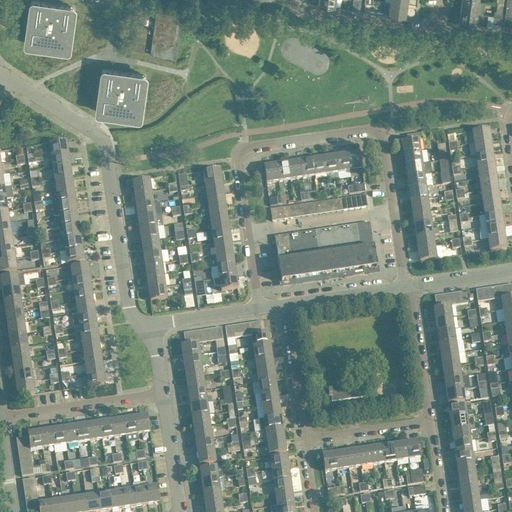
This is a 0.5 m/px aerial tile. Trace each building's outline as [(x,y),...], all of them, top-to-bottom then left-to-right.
[(360,10),(361,0),(353,0),(352,9),(360,10)] [(483,14),(485,2),(479,1),(479,2),(467,0),(461,0),(460,11),(477,14),(477,13),(483,14)] [(31,3),(26,39),(27,39),(30,39),(29,45),(31,45),(46,47),(47,44),(55,45),(54,48),(62,49),(64,50),(65,44),(68,44),(69,45),(73,13),(69,12),(70,7),(68,6),(60,5),(58,5),(48,3),(45,3),(33,1),(32,1),(31,2),(31,3)] [(405,16),(407,4),(390,2),(388,14),(405,16)] [(155,10),(154,10),(136,7),(130,49),(149,52),(175,56),(176,52),(181,13),(155,9),(155,10)] [(460,11),(458,23),(475,25),(476,21),(482,22),(483,14),(477,13),(477,14),(460,11)] [(493,15),(492,23),(501,24),(502,16),(494,15),(493,15)] [(511,30),(511,22),(511,17),(505,17),(503,29),(511,30)] [(102,70),(97,107),(98,107),(101,107),(100,113),(103,113),(117,115),(118,112),(126,113),(125,116),(133,117),(135,118),(136,112),(139,112),(140,112),(145,81),(144,81),(141,80),(141,75),(139,74),(131,73),(129,73),(119,71),(116,71),(104,69),(103,69),(103,70),(102,70)] [(491,142),(489,130),(472,133),(474,145),(491,142)] [(420,153),(419,141),(421,141),(420,135),(407,137),(408,143),(402,143),(404,155),(420,153)] [(493,154),(491,142),(474,145),(476,157),(493,154)] [(68,155),(66,143),(50,145),(50,150),(45,151),(46,158),(52,157),(52,158),(68,155)] [(420,153),(404,155),(406,167),(422,165),(420,153)] [(362,170),(359,154),(347,156),(350,172),(362,170)] [(495,166),(493,154),(476,157),(478,169),(495,166)] [(70,167),(68,155),(52,158),(54,170),(70,167)] [(350,172),(347,156),(335,157),(338,174),(350,172)] [(338,174),(335,157),(323,159),(326,176),(338,174)] [(326,176),(323,159),(311,161),(314,177),(326,176)] [(314,177),(311,161),(299,163),(302,179),(314,177)] [(449,173),(447,161),(440,162),(441,174),(449,173)] [(302,179),(299,163),(287,164),(290,181),(302,179)] [(290,181),(287,164),(275,166),(278,183),(290,181)] [(424,177),(422,165),(406,167),(407,179),(424,177)] [(278,183),(275,166),(264,168),(266,185),(278,183)] [(496,178),(495,166),(478,169),(479,181),(496,178)] [(72,179),(70,167),(54,170),(55,182),(72,179)] [(222,182),(220,170),(203,173),(204,185),(222,182)] [(426,189),(424,177),(407,179),(409,191),(426,189)] [(498,190),(496,178),(479,181),(481,193),(498,190)] [(74,191),(72,179),(55,182),(57,194),(74,191)] [(152,193),(150,181),(133,183),(135,196),(152,193)] [(223,194),(222,182),(204,185),(206,197),(223,194)] [(365,193),(364,186),(352,187),(353,195),(365,193)] [(431,188),(426,189),(409,191),(411,203),(428,201),(432,200),(431,195),(432,193),(431,188)] [(500,202),(498,190),(481,193),(483,205),(500,202)] [(75,203),(74,191),(57,194),(59,206),(75,203)] [(153,205),(152,193),(135,196),(136,207),(153,205)] [(317,200),(316,193),(304,194),(305,202),(317,200)] [(225,206),(223,194),(206,197),(208,209),(225,206)] [(367,208),(365,196),(359,197),(361,209),(367,208)] [(429,213),(428,201),(411,203),(413,215),(429,213)] [(502,214),(500,202),(483,205),(485,217),(502,214)] [(77,215),(75,203),(59,206),(61,218),(77,215)] [(155,217),(153,205),(136,207),(138,220),(155,217)] [(227,218),(225,206),(208,209),(210,221),(227,218)] [(278,221),(277,209),(270,210),(272,222),(278,221)] [(0,226),(9,225),(8,213),(0,214),(0,226)] [(431,225),(429,213),(413,215),(414,227),(431,225)] [(503,226),(502,214),(485,217),(486,229),(503,226)] [(79,227),(77,215),(61,218),(63,230),(79,227)] [(157,229),(155,217),(138,220),(140,231),(157,229)] [(229,230),(227,218),(210,221),(212,233),(229,230)] [(458,233),(456,221),(448,222),(450,234),(458,233)] [(374,250),(370,224),(315,232),(288,237),(288,236),(274,238),(278,264),(281,285),(282,287),(301,284),(377,272),(374,250)] [(0,238),(11,237),(9,225),(0,226),(0,238)] [(432,231),(431,225),(414,227),(416,239),(433,237),(433,236),(439,235),(438,230),(432,231)] [(505,238),(503,226),(486,229),(488,240),(505,238)] [(81,239),(79,227),(63,230),(64,241),(81,239)] [(157,229),(140,231),(142,243),(159,241),(165,240),(163,228),(157,229)] [(231,242),(229,230),(212,233),(213,245),(231,242)] [(0,250),(13,249),(11,237),(0,238),(0,250)] [(434,249),(433,237),(416,239),(418,251),(434,249)] [(507,250),(505,238),(488,240),(490,253),(507,250)] [(82,251),(81,239),(64,241),(59,242),(60,248),(65,248),(66,253),(82,251)] [(160,253),(159,241),(142,243),(143,255),(160,253)] [(232,254),(231,242),(213,245),(215,257),(232,254)] [(45,244),(40,245),(42,256),(50,255),(49,251),(46,251),(45,244)] [(0,263),(15,261),(13,249),(0,250),(0,263)] [(436,261),(434,249),(418,251),(420,263),(436,261)] [(66,253),(59,254),(61,266),(67,265),(84,263),(82,251),(66,253)] [(162,265),(160,253),(143,255),(145,267),(162,265)] [(234,266),(232,254),(215,257),(217,268),(234,266)] [(0,275),(17,273),(15,261),(0,263),(0,275)] [(164,277),(162,265),(145,267),(147,279),(164,277)] [(89,277),(88,266),(71,268),(72,279),(89,277)] [(236,278),(234,266),(217,268),(219,280),(219,281),(236,278)] [(25,287),(23,276),(1,279),(2,291),(19,289),(19,288),(25,287)] [(91,290),(89,277),(72,279),(74,293),(91,290)] [(165,288),(164,277),(147,279),(149,291),(165,288)] [(238,290),(236,278),(219,281),(219,280),(214,281),(215,288),(220,287),(221,293),(238,290)] [(202,283),(194,284),(196,296),(204,295),(202,283)] [(192,297),(191,285),(183,286),(185,298),(192,297)] [(502,299),(501,287),(494,288),(496,300),(500,299),(502,299)] [(509,298),(507,287),(501,287),(502,299),(509,298)] [(167,301),(165,288),(149,291),(151,303),(167,301)] [(496,300),(494,288),(488,289),(490,301),(496,300)] [(21,301),(19,289),(2,291),(4,303),(21,301)] [(490,301),(488,289),(482,290),(483,302),(490,301)] [(93,302),(91,290),(74,293),(76,305),(93,302)] [(483,302),(482,290),(475,291),(477,303),(483,302)] [(467,305),(466,293),(459,294),(461,305),(467,305)] [(455,306),(453,294),(447,295),(448,307),(450,307),(455,306)] [(461,305),(459,294),(453,294),(455,306),(461,305)] [(448,307),(447,295),(440,296),(442,308),(448,307)] [(442,308),(440,296),(434,297),(436,309),(442,308)] [(511,297),(509,298),(502,299),(500,299),(502,311),(511,309),(511,297)] [(23,312),(21,301),(4,303),(6,315),(23,312)] [(95,314),(93,302),(76,305),(78,316),(95,314)] [(452,319),(450,307),(448,307),(442,308),(436,309),(434,309),(436,322),(452,319)] [(47,308),(40,309),(42,322),(49,321),(47,308)] [(511,321),(511,309),(502,311),(504,323),(511,321)] [(24,324),(23,312),(6,315),(8,327),(24,324)] [(96,326),(95,314),(78,316),(80,329),(96,326)] [(454,331),(452,319),(436,322),(437,333),(454,331)] [(264,334),(263,322),(256,323),(258,335),(264,334)] [(258,335),(256,323),(250,324),(252,336),(258,335)] [(26,336),(24,324),(8,327),(9,339),(26,336)] [(252,336),(250,324),(244,325),(246,337),(252,336)] [(246,337),(244,325),(238,326),(239,338),(246,337)] [(98,338),(96,326),(80,329),(81,340),(98,338)] [(239,338),(238,326),(231,327),(233,339),(239,338)] [(233,339),(231,327),(225,328),(227,340),(233,339)] [(223,341),(221,329),(215,330),(217,342),(223,341)] [(217,342),(215,330),(209,331),(211,342),(217,342)] [(204,343),(202,331),(196,332),(198,344),(204,343)] [(211,342),(209,331),(202,331),(204,343),(211,342)] [(455,343),(454,331),(437,333),(439,345),(455,343)] [(198,344),(196,332),(190,333),(192,345),(198,344)] [(192,345),(190,333),(183,334),(185,346),(192,345)] [(270,346),(268,334),(264,334),(258,335),(252,336),(253,348),(270,346)] [(28,348),(26,336),(9,339),(11,350),(28,348)] [(100,350),(98,338),(81,340),(83,352),(100,350)] [(457,355),(455,343),(439,345),(441,357),(457,355)] [(200,357),(198,344),(192,345),(185,346),(181,347),(183,359),(200,357)] [(272,358),(270,346),(253,348),(255,360),(272,358)] [(30,360),(28,348),(11,350),(13,362),(30,360)] [(102,361),(100,350),(83,352),(85,364),(102,361)] [(200,357),(183,359),(185,371),(202,369),(209,368),(207,355),(200,357)] [(459,366),(457,355),(441,357),(442,369),(459,366)] [(273,370),(272,358),(255,360),(257,372),(273,370)] [(31,372),(30,360),(13,362),(14,374),(31,372)] [(103,374),(102,361),(85,364),(87,376),(103,374)] [(461,378),(459,366),(442,369),(444,381),(461,378)] [(204,380),(202,369),(185,371),(187,383),(204,380)] [(275,382),(273,370),(257,372),(259,384),(275,382)] [(31,372),(14,374),(16,386),(33,384),(40,383),(39,371),(31,372)] [(496,373),(488,375),(490,386),(498,385),(496,373)] [(105,386),(103,374),(87,376),(88,388),(105,386)] [(462,390),(461,378),(444,381),(446,393),(462,390)] [(205,392),(204,380),(187,383),(188,394),(205,392)] [(277,394),(275,382),(259,384),(260,396),(277,394)] [(331,404),(348,402),(365,399),(362,383),(329,388),(330,394),(328,394),(328,399),(331,399),(331,404)] [(33,384),(16,386),(18,399),(35,396),(33,384)] [(232,401),(230,388),(223,390),(224,402),(232,401)] [(464,402),(462,390),(446,393),(448,405),(464,402)] [(206,398),(205,392),(188,394),(190,407),(207,404),(212,403),(211,398),(206,398)] [(279,406),(277,394),(260,396),(262,408),(279,406)] [(234,412),(232,401),(224,402),(225,406),(227,406),(228,413),(234,412)] [(490,402),(482,403),(484,415),(492,414),(490,402)] [(209,416),(207,404),(190,407),(192,418),(209,416)] [(281,418),(279,406),(262,408),(264,420),(281,418)] [(466,413),(465,406),(448,408),(450,420),(473,417),(472,412),(466,413)] [(236,424),(234,412),(228,413),(230,421),(227,422),(227,426),(236,424)] [(494,426),(492,414),(484,415),(486,427),(488,427),(494,426)] [(211,428),(209,416),(192,418),(194,431),(211,428)] [(150,434),(147,417),(135,419),(137,436),(150,434)] [(475,429),(473,417),(450,420),(452,432),(468,430),(475,429)] [(264,420),(259,421),(260,433),(266,432),(282,429),(281,418),(264,420)] [(137,436),(135,419),(123,420),(125,437),(137,436)] [(125,437),(123,420),(111,422),(114,439),(125,437)] [(114,439),(111,422),(99,424),(102,441),(114,439)] [(248,427),(247,423),(239,424),(241,436),(246,435),(245,427),(248,427)] [(102,441),(99,424),(87,425),(90,442),(102,441)] [(90,442),(87,425),(76,427),(78,444),(90,442)] [(495,438),(494,426),(488,427),(489,434),(487,435),(487,439),(495,438)] [(78,444),(76,427),(63,429),(66,446),(78,444)] [(212,440),(211,428),(194,431),(196,442),(212,440)] [(66,446),(63,429),(52,431),(54,448),(66,446)] [(284,441),(282,429),(266,432),(267,444),(284,441)] [(470,442),(468,430),(452,432),(454,444),(470,442)] [(54,448),(52,431),(40,432),(42,449),(54,448)] [(42,449),(40,432),(27,434),(28,439),(29,445),(30,451),(42,449)] [(248,442),(246,435),(241,436),(243,448),(251,446),(250,442),(248,442)] [(29,445),(28,439),(16,440),(17,447),(29,445)] [(214,451),(212,440),(196,442),(197,454),(214,451)] [(286,453),(284,441),(267,444),(269,456),(286,453)] [(420,459),(418,442),(406,444),(408,460),(420,459)] [(472,453),(470,442),(454,444),(455,456),(472,453)] [(408,460),(406,444),(394,446),(396,462),(408,460)] [(30,451),(29,445),(17,447),(18,453),(30,451)] [(396,462),(394,446),(382,447),(384,464),(396,462)] [(384,464),(382,447),(370,449),(372,466),(384,464)] [(372,466),(370,449),(358,451),(360,468),(372,466)] [(216,464),(214,451),(197,454),(199,466),(216,464)] [(360,468),(358,451),(346,453),(348,469),(360,468)] [(348,469),(346,453),(334,454),(337,471),(348,469)] [(474,465),(472,453),(455,456),(457,468),(474,465)] [(337,471),(334,454),(322,456),(325,473),(337,471)] [(32,464),(31,457),(19,459),(20,465),(32,464)] [(288,469),(286,457),(270,459),(271,471),(288,469)] [(501,473),(499,462),(491,463),(493,475),(501,473)] [(475,477),(474,465),(457,468),(459,480),(475,477)] [(223,479),(221,466),(199,470),(201,482),(218,479),(218,480),(223,479)] [(290,481),(288,469),(271,471),(273,483),(290,481)] [(33,476),(33,470),(21,472),(22,478),(33,476)] [(422,471),(410,473),(411,478),(412,486),(424,484),(423,476),(422,471)] [(503,486),(501,473),(493,475),(495,487),(503,486)] [(243,476),(235,477),(236,481),(239,481),(240,488),(245,488),(244,480),(243,476)] [(477,489),(475,477),(459,480),(461,491),(477,489)] [(225,491),(223,479),(218,480),(218,479),(201,482),(203,494),(220,491),(225,491)] [(292,493),(290,481),(273,483),(275,495),(292,493)] [(145,489),(146,489),(145,484),(133,485),(133,491),(136,508),(148,506),(145,489)] [(158,487),(146,489),(145,489),(148,506),(160,504),(158,487)] [(341,496),(339,488),(327,490),(328,498),(341,496)] [(425,495),(424,488),(413,489),(414,497),(425,495)] [(479,502),(477,489),(461,491),(462,504),(479,502)] [(136,508),(133,491),(121,493),(124,510),(136,508)] [(222,503),(220,491),(203,494),(205,506),(222,503)] [(124,510),(121,493),(110,494),(112,511),(124,510)] [(293,504),(292,493),(275,495),(277,507),(293,504)] [(107,511),(112,511),(110,494),(98,496),(100,511),(107,511)] [(100,511),(98,496),(86,498),(88,511),(100,511)] [(88,511),(86,498),(74,500),(76,511),(88,511)] [(76,511),(74,500),(62,501),(63,511),(76,511)] [(63,511),(62,501),(50,503),(51,511),(63,511)] [(480,511),(479,502),(462,504),(463,511),(480,511)] [(51,511),(50,503),(38,505),(39,511),(38,511),(51,511)] [(223,511),(222,503),(205,506),(205,511),(223,511)]
